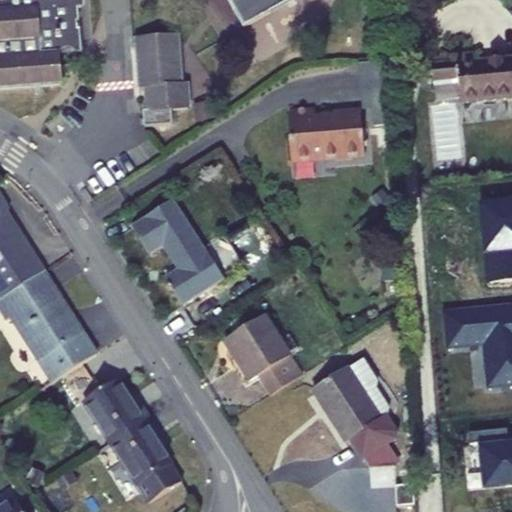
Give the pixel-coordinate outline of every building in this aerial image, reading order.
[(0,0),(0,89),(63,85),(60,54),(80,52),(77,7),(84,6),(83,0),(0,0)] [(227,0),(244,29),(295,0),(227,0)] [(392,42),(422,40),(418,0),(388,0),(392,42)] [(188,85),(182,86),(178,36),(139,38),(143,88),(149,88),(150,110),(144,110),(146,125),(174,125),(173,109),(190,109),(188,85)] [(511,59),(480,64),(479,55),(429,60),(432,89),(452,87),(451,81),(457,81),(460,105),(511,98),(511,59)] [(362,112),(363,127),(393,125),(387,60),(357,62),(362,112)] [(362,112),(289,117),(293,162),(366,157),(363,127),(362,112)] [(192,208),(204,201),(199,192),(186,200),(192,208)] [(511,200),(477,204),(482,257),(485,256),(488,286),(511,283),(511,200)] [(168,279),(185,307),(225,282),(174,203),(135,228),(152,256),(165,248),(181,271),(168,279)] [(0,301),(45,272),(6,211),(0,214),(0,301)] [(30,345),(35,341),(44,355),(39,359),(54,384),(98,356),(45,272),(0,301),(0,309),(8,321),(13,318),(30,345)] [(511,305),(442,312),(446,353),(483,350),(486,392),(511,389),(511,305)] [(290,335),(280,341),(265,317),(226,341),(239,364),(240,362),(253,383),(264,376),(276,395),(304,377),(289,354),(299,348),(290,335)] [(39,359),(44,355),(35,341),(30,345),(39,359)] [(349,369),(313,393),(346,444),(351,440),(369,469),(392,467),(381,450),(397,440),(397,436),(386,418),(388,408),(376,389),(377,381),(363,360),(349,369)] [(144,406),(138,410),(119,381),(86,403),(113,446),(153,420),(144,406)] [(156,438),(163,434),(153,420),(113,446),(123,460),(110,469),(127,496),(140,487),(151,504),(185,482),(156,438)] [(511,443),(478,446),(482,495),(511,492),(511,443)] [(420,485),(401,487),(403,508),(421,506),(420,485)] [(24,511),(19,502),(3,511),(24,511)]
